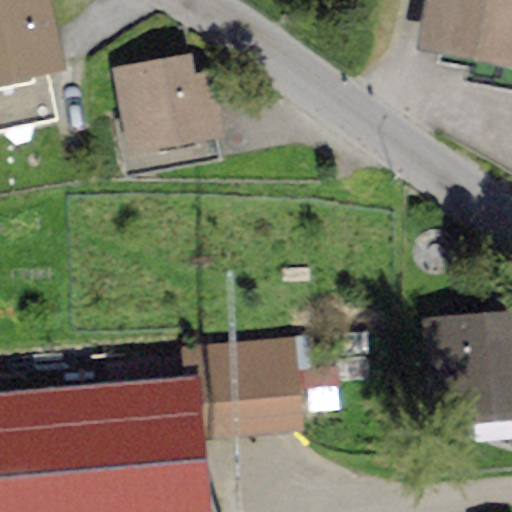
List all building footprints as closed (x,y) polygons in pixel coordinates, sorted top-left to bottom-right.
[(0,0),(0,142),(63,130),(54,86),(65,80),(48,0),(0,0)] [(511,0),(426,0),(414,60),(511,80),(511,0)] [(191,60),(110,77),(130,170),(227,150),(213,83),(197,86),(191,60)] [(511,324),(423,330),(430,437),(511,431),(511,324)] [(183,390),(0,407),(0,511),(214,511),(208,448),(306,439),(296,341),(179,352),(183,390)]
